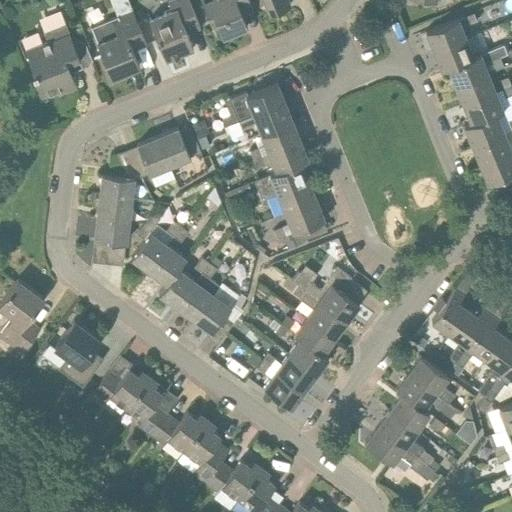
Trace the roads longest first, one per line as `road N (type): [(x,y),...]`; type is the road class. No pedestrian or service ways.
road 1 (residential): [(305,450),(70,275),(56,247),(74,137),(329,26)]
road 2 (residential): [(426,288),(369,241),(318,112),(319,100),(353,81)]
road 3 (residential): [(305,450),(426,288)]
road 4 (residential): [(482,214),(460,195),(406,59)]
road 5 (tertiary): [(128,511),(0,421)]
